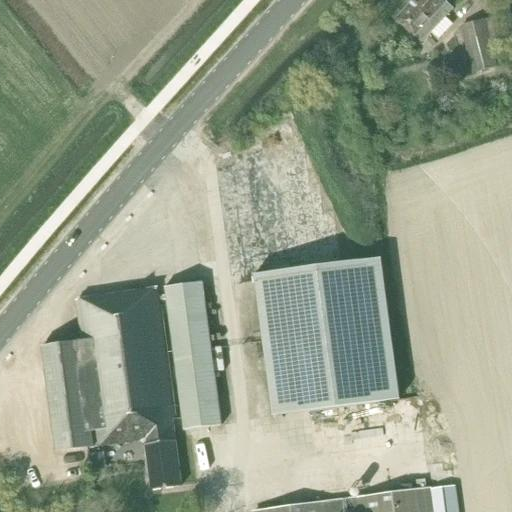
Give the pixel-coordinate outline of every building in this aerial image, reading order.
[(453,10),(442,0),(414,0),(396,20),(422,45),(453,10)] [(472,71),(472,75),(474,74),(498,68),(490,40),(498,38),(494,19),(463,27),(460,27),(466,49),(472,71)] [(254,277),(272,417),(400,400),(382,259),(254,277)] [(202,284),(164,289),(183,432),(222,427),(202,284)] [(76,301),(82,343),(42,348),(56,453),(96,448),(140,442),(144,445),(151,491),(181,487),(172,420),(176,420),(158,290),(76,301)] [(432,511),(429,490),(355,500),(355,501),(328,504),(263,511),(432,511)]
